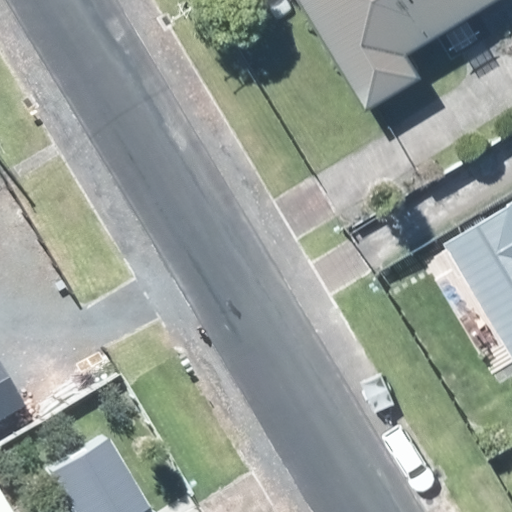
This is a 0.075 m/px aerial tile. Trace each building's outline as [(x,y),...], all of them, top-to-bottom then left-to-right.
[(298,0),(361,102),(415,69),(400,46),(434,26),(476,0),(298,0)] [(511,191),(438,235),(461,274),(503,344),(511,360),(511,191)] [(0,406),(14,399),(0,375),(0,406)] [(96,433),(31,470),(55,511),(123,511),(138,503),(96,433)] [(26,511),(5,478),(0,480),(0,511),(26,511)]
